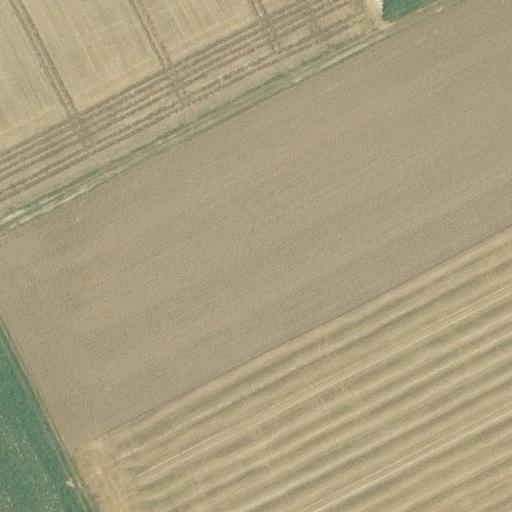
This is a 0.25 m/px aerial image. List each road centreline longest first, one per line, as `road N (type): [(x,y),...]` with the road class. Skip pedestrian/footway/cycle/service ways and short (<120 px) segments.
road 1 (track): [(0,250),(489,0)]
road 2 (track): [(98,511),(0,313)]
